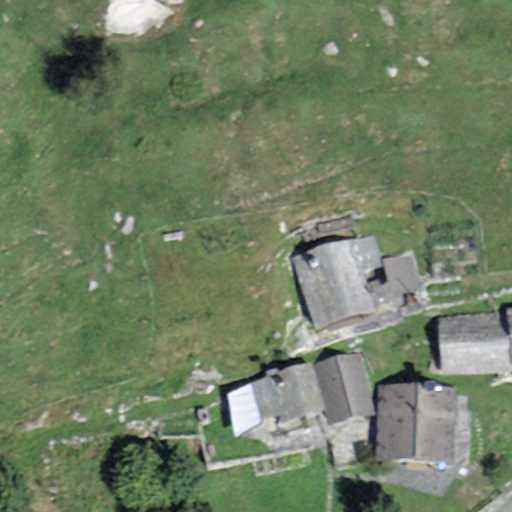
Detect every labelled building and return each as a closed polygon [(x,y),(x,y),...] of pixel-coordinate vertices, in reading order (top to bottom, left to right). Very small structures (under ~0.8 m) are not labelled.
[(372,235),(293,257),(313,329),(370,313),(358,272),(381,266),(372,235)] [(511,307),(505,308),(506,315),(438,320),(442,378),(511,372),(511,365),(511,307)] [(360,353),(315,363),(327,423),(372,414),(360,353)] [(310,363),(263,372),(264,378),(251,381),(259,420),(272,418),(273,421),(320,412),(310,363)] [(455,389),(380,383),(373,459),(448,465),(455,389)]
